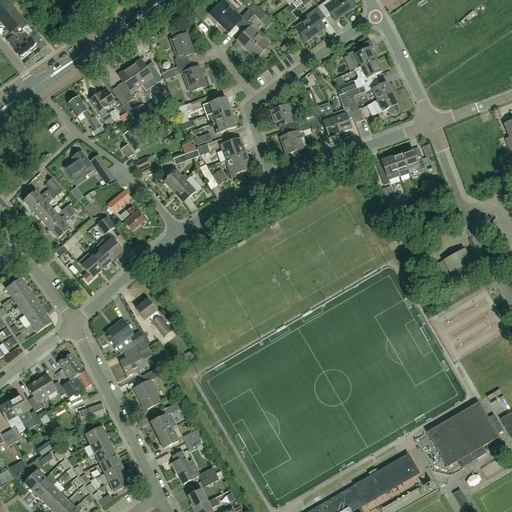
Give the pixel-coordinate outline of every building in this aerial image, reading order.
[(28,26),(6,0),(0,0),(0,22),(10,34),(12,32),(14,35),(6,42),(25,65),(47,47),(34,32),(33,33),(28,26)] [(321,13),(325,19),(330,15),(334,22),(354,8),(348,0),(327,0),(317,7),(321,13)] [(254,16),(260,10),(254,4),(248,11),(252,14),(246,20),(243,17),(241,20),(223,2),(210,15),(229,33),(235,27),(239,31),(248,22),(254,16)] [(324,28),(320,22),(325,19),(321,13),(317,7),(304,16),(307,20),(295,29),(305,42),(324,28)] [(260,10),(254,16),(260,21),(265,15),(260,10)] [(462,29),(469,23),(465,19),(458,24),(462,29)] [(248,22),(239,31),(244,35),(238,41),(256,59),(269,46),(251,29),(253,27),(248,22)] [(177,68),(189,63),(187,56),(194,54),(187,34),(170,40),(176,59),(174,60),(177,68)] [(354,71),(375,61),(370,48),(364,51),(361,45),(352,49),(353,52),(347,55),(355,70),(354,71)] [(134,64),(129,68),(135,77),(142,87),(145,92),(150,88),(156,85),(159,83),(162,81),(158,75),(154,68),(148,73),(145,68),(140,60),(134,64)] [(357,81),(339,87),(342,94),(344,94),(370,84),(367,79),(381,72),(375,61),(354,71),(357,78),(357,81)] [(192,70),(189,63),(177,68),(179,75),(182,74),(189,93),(206,87),(199,67),(192,70)] [(123,71),(117,75),(123,83),(126,88),(120,91),(124,97),(129,104),(129,103),(135,99),(131,94),(136,90),(142,87),(135,77),(129,68),(123,71)] [(377,101),(392,94),(386,83),(372,90),(372,91),(367,93),(370,99),(375,97),(377,101)] [(365,93),(363,87),(344,94),(346,100),(347,100),(365,93)] [(100,94),(90,101),(98,113),(107,126),(113,122),(108,115),(104,109),(108,106),(114,102),(106,91),(100,95),(100,94)] [(311,107),(316,105),(311,91),(305,93),(311,107)] [(338,96),(344,111),(350,109),(346,100),(344,94),(342,95),(338,96)] [(392,94),(377,101),(383,112),(388,109),(390,113),(391,115),(393,116),(395,116),(398,115),(399,113),(399,111),(399,109),(397,105),(392,94)] [(92,118),(87,111),(78,98),(68,105),(77,118),(82,115),(91,129),(89,130),(94,138),(104,132),(94,117),(92,118)] [(209,115),(229,108),(226,99),(209,104),(203,106),(206,116),(209,115)] [(193,111),(190,104),(174,110),(177,117),(193,111)] [(316,105),(311,107),(318,125),(323,123),(326,131),(328,138),(340,134),(331,111),(320,115),(316,105)] [(284,131),(298,126),(296,121),(294,122),(288,106),(271,112),(277,129),(279,128),(283,127),(284,131)] [(233,118),(229,108),(209,115),(206,116),(206,117),(207,117),(210,126),(212,125),(233,118)] [(351,113),(354,121),(355,125),(365,121),(361,109),(351,113)] [(348,123),(344,111),(333,115),(332,111),(331,111),(340,134),(351,130),(348,123)] [(305,124),(315,120),(313,114),(302,118),(305,124)] [(127,115),(120,119),(124,124),(130,120),(127,115)] [(212,125),(210,126),(216,124),(218,130),(215,131),(216,135),(219,134),(236,128),(233,118),(212,125)] [(311,127),(312,131),(315,130),(318,129),(317,124),(315,120),(309,122),(311,127)] [(185,130),(195,127),(193,121),(183,125),(185,130)] [(301,125),(298,126),(284,131),(286,137),(283,138),(281,139),(286,155),(303,149),(298,134),(301,133),(303,133),(310,130),(310,128),(308,123),(305,124),(301,125)] [(124,136),(135,152),(148,143),(136,127),(124,136)] [(212,141),(210,134),(193,140),(197,146),(212,141)] [(226,161),(246,154),(240,139),(221,146),(226,161)] [(185,156),(196,151),(194,145),(192,146),(191,143),(181,147),(185,156)] [(197,151),(200,157),(210,154),(207,145),(196,149),(197,151)] [(134,155),(127,146),(122,150),(128,159),(134,155)] [(409,175),(420,171),(421,173),(427,171),(423,159),(417,162),(413,150),(401,154),(409,175)] [(196,151),(185,156),(173,160),(175,166),(200,157),(197,151),(196,151)] [(91,167),(81,152),(71,159),(75,164),(65,171),(71,180),(81,173),(82,174),(91,167)] [(246,154),(226,161),(231,176),(251,170),(246,154)] [(409,175),(401,154),(392,158),(396,168),(399,178),(400,177),(400,178),(409,175)] [(385,174),(380,176),(384,187),(390,185),(388,182),(399,178),(396,168),(392,158),(381,162),(385,174)] [(138,173),(151,167),(148,160),(135,166),(138,173)] [(28,168),(24,163),(18,169),(22,173),(28,168)] [(99,175),(107,170),(103,164),(95,170),(99,175)] [(207,168),(214,181),(218,187),(227,181),(221,171),(219,172),(214,165),(207,168)] [(207,168),(205,166),(196,172),(200,177),(203,175),(207,183),(206,183),(211,191),(218,187),(214,181),(207,168)] [(45,169),(40,172),(46,181),(51,177),(45,169)] [(173,194),(189,180),(185,175),(181,178),(175,172),(163,183),(173,194)] [(55,191),(60,187),(52,178),(44,186),(48,190),(40,198),(35,192),(23,203),(31,213),(54,192),(55,191)] [(191,178),(189,180),(173,194),(183,204),(194,193),(195,194),(201,189),(191,178)] [(54,192),(31,213),(40,222),(52,211),(48,206),(63,191),(60,188),(60,187),(55,191),(54,192)] [(389,188),(382,190),(389,203),(396,201),(391,187),(389,188)] [(124,191),(107,205),(114,213),(131,199),(124,191)] [(412,211),(423,206),(420,200),(409,205),(412,211)] [(66,215),(72,210),(69,206),(63,211),(66,215)] [(126,212),(130,219),(125,223),(132,232),(145,222),(137,213),(132,207),(126,212)] [(62,219),(48,231),(57,241),(69,229),(65,224),(75,214),(72,210),(66,215),(62,219)] [(52,211),(40,222),(48,231),(62,219),(58,214),(57,216),(52,211)] [(107,218),(101,222),(109,232),(110,232),(115,228),(107,218)] [(109,232),(101,222),(97,226),(105,236),(110,232),(109,232)] [(60,258),(68,252),(71,255),(81,246),(73,237),(55,253),(60,258)] [(124,254),(122,252),(111,240),(107,244),(104,240),(98,245),(102,249),(113,261),(117,257),(118,259),(124,254)] [(92,258),(88,254),(102,270),(113,261),(102,249),(98,245),(92,250),(96,254),(92,258)] [(448,286),(455,282),(476,271),(464,249),(437,264),(448,286)] [(102,270),(88,254),(78,263),(82,267),(81,267),(87,274),(83,278),(88,283),(92,279),(102,270)] [(12,299),(27,288),(21,279),(6,290),(12,299)] [(33,297),(27,288),(12,299),(18,308),(33,297)] [(39,306),(33,297),(18,308),(24,316),(39,306)] [(172,333),(156,312),(147,301),(136,310),(144,321),(148,326),(152,324),(163,339),(164,338),(167,342),(175,335),(173,332),(172,333)] [(46,315),(39,306),(24,316),(30,325),(46,315)] [(51,323),(46,315),(30,325),(36,334),(51,323)] [(13,324),(9,317),(4,320),(9,327),(13,324)] [(132,333),(122,320),(105,334),(115,347),(132,333)] [(19,321),(14,324),(26,341),(30,338),(19,321)] [(11,329),(15,336),(20,333),(15,326),(11,329)] [(11,335),(7,329),(2,332),(7,338),(11,335)] [(135,347),(145,342),(140,332),(133,335),(134,337),(131,339),(135,347)] [(25,341),(21,335),(17,338),(21,344),(25,341)] [(8,340),(13,347),(17,344),(13,338),(8,340)] [(145,342),(135,347),(136,348),(129,351),(132,357),(120,363),(126,377),(145,367),(140,357),(150,352),(145,342)] [(188,361),(195,358),(190,351),(185,354),(188,361)] [(61,387),(66,395),(70,403),(80,398),(82,402),(88,399),(84,390),(76,394),(85,387),(86,389),(93,385),(84,371),(82,372),(70,355),(58,364),(70,381),(61,387)] [(142,377),(144,384),(133,390),(144,412),(161,403),(150,382),(162,376),(159,369),(142,377)] [(47,375),(37,382),(46,397),(56,391),(61,398),(66,395),(61,387),(58,383),(53,386),(47,375)] [(46,397),(37,382),(26,388),(32,399),(28,401),(35,412),(35,413),(43,409),(39,401),(46,397)] [(20,396),(9,402),(22,426),(22,425),(32,420),(39,432),(40,431),(46,441),(44,442),(46,446),(48,444),(50,448),(54,445),(35,413),(35,412),(30,415),(20,396)] [(22,426),(9,402),(0,407),(0,409),(11,429),(15,427),(19,434),(25,431),(22,425),(22,426)] [(157,437),(177,426),(171,415),(184,409),(181,402),(161,412),(164,417),(150,424),(157,437)] [(488,419),(479,402),(426,433),(447,468),(458,462),(460,465),(475,456),(474,455),(500,439),(498,434),(503,431),(494,416),(488,419)] [(82,423),(106,416),(103,405),(78,412),(82,423)] [(511,412),(501,419),(510,436),(511,439),(511,412)] [(177,427),(177,426),(157,437),(163,450),(178,442),(172,429),(177,427)] [(90,446),(107,438),(102,428),(85,436),(90,446)] [(7,433),(14,444),(19,441),(13,430),(7,433)] [(185,444),(200,436),(197,431),(182,439),(185,444)] [(14,444),(7,433),(2,436),(9,447),(14,444)] [(200,436),(185,444),(189,452),(204,444),(200,436)] [(111,447),(107,438),(90,446),(94,455),(111,447)] [(41,456),(47,453),(42,446),(37,450),(41,456)] [(111,447),(94,455),(99,465),(116,457),(111,447)] [(66,459),(71,456),(66,449),(62,452),(66,459)] [(54,455),(58,462),(63,459),(58,452),(54,455)] [(172,458),(175,463),(171,465),(181,485),(195,478),(185,458),(182,452),(172,458)] [(362,511),(360,508),(419,474),(408,455),(349,489),(346,483),(296,511),(362,511)] [(121,466),(116,457),(99,465),(104,474),(121,466)] [(73,468),(77,464),(72,458),(68,461),(73,468)] [(65,471),(69,467),(64,461),(60,464),(65,471)] [(125,475),(121,466),(104,474),(109,484),(125,475)] [(79,467),(74,470),(79,476),(83,473),(79,467)] [(15,477),(21,473),(18,469),(12,473),(15,477)] [(66,473),(71,479),(75,476),(71,469),(66,473)] [(32,492),(45,479),(37,471),(24,485),(32,492)] [(215,474),(201,481),(204,489),(220,480),(217,474),(216,474),(215,474)] [(66,475),(61,480),(66,484),(71,479),(66,475)] [(90,482),(85,475),(80,478),(85,485),(90,482)] [(125,475),(109,484),(113,494),(130,485),(125,475)] [(73,481),(77,488),(82,485),(77,478),(73,481)] [(52,487),(45,479),(32,492),(39,500),(52,487)] [(91,484),(87,487),(92,493),(96,490),(91,484)] [(68,494),(74,489),(71,485),(65,491),(68,494)] [(465,485),(459,488),(465,499),(471,496),(465,485)] [(52,487),(39,500),(47,507),(60,494),(52,487)] [(84,497),(88,493),(83,487),(79,490),(84,497)] [(208,503),(208,502),(201,490),(188,497),(194,509),(208,503)] [(98,492),(93,496),(98,502),(102,499),(98,492)] [(56,511),(67,501),(60,494),(47,507),(51,511),(56,511)] [(85,499),(90,505),(94,502),(89,495),(85,499)] [(208,503),(194,509),(195,511),(212,511),(211,510),(219,506),(215,499),(208,502),(208,503)] [(67,501),(56,511),(71,511),(75,509),(67,501)]
